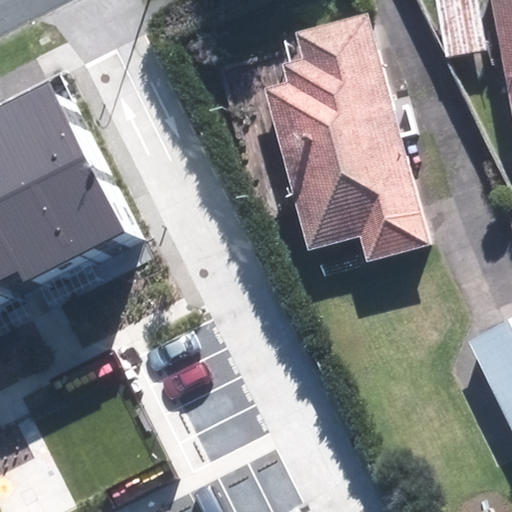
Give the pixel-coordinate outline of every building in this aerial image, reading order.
[(490,53),(481,0),(436,0),(446,60),(490,53)] [(511,0),(489,0),(511,141),(511,140),(511,0)] [(432,250),(369,15),(295,35),(303,62),(283,67),(287,85),(263,92),(307,253),(358,239),(366,268),(432,250)] [(0,131),(0,332),(157,258),(78,94),(0,131)] [(511,319),(467,341),(511,436),(511,319)] [(371,511),(365,498),(335,511),(371,511)]
